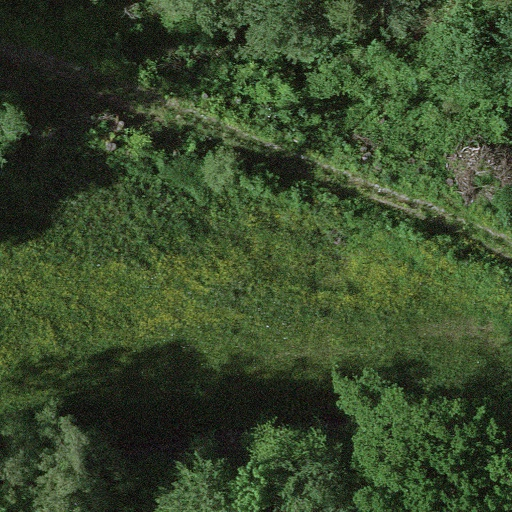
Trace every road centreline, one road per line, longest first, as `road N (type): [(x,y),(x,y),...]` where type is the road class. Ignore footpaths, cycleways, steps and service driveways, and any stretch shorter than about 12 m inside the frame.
road 1 (track): [(511,241),(0,43)]
road 2 (track): [(511,415),(340,426),(0,478)]
